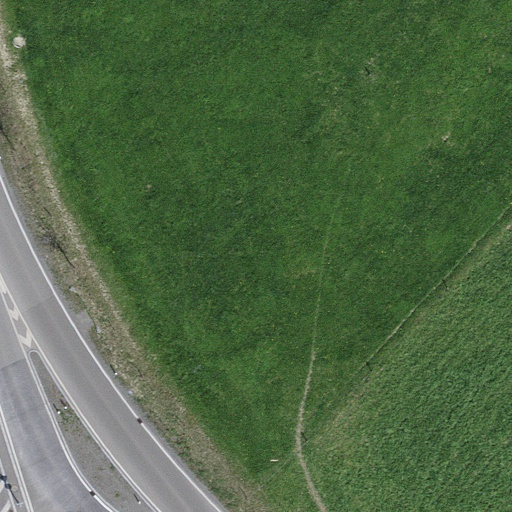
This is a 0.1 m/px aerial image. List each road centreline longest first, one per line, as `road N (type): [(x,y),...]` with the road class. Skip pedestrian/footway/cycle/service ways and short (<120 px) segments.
road 1 (secondary): [(193,511),(68,357),(0,227)]
road 2 (secondary): [(73,511),(0,344)]
